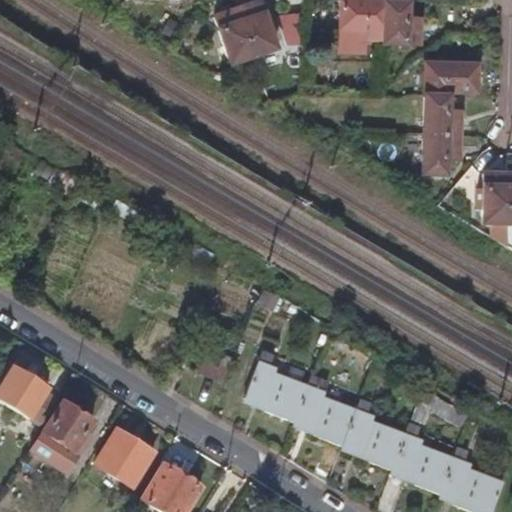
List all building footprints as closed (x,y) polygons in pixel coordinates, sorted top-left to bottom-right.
[(388,7),(388,0),(344,0),(343,57),(366,57),(366,46),(388,46),(388,7)] [(279,52),(263,4),(240,11),(257,60),(279,52)] [(423,52),(424,27),(408,26),(408,7),(388,7),(388,46),(387,51),(423,52)] [(257,60),(240,11),(218,19),(234,68),(257,60)] [(481,97),(482,69),(430,67),(429,100),(454,101),(454,97),(481,97)] [(464,139),(464,116),(453,115),(454,101),(429,100),(427,138),(464,139)] [(450,178),(451,163),(462,164),(464,139),(427,138),(426,178),(432,179),(446,179),(450,178)] [(52,170),(43,165),(45,162),(41,161),(40,163),(39,163),(33,172),(46,181),(52,170)] [(80,182),(54,169),(47,182),(73,195),(80,182)] [(472,202),(485,177),(477,170),(459,189),(472,202)] [(511,228),(511,179),(488,179),(487,228),(495,228),(511,228)] [(93,208),(101,196),(84,186),(76,198),(93,208)] [(141,215),(115,200),(109,211),(134,225),(141,215)] [(154,224),(149,232),(174,249),(180,240),(164,230),(154,224)] [(511,245),(511,228),(495,228),(495,240),(503,240),(503,244),(511,245)] [(213,255),(194,244),(186,258),(205,268),(213,255)] [(274,314),(280,300),(263,292),(257,308),(274,314)] [(185,368),(195,345),(184,340),(173,363),(185,368)] [(220,384),(231,358),(203,348),(193,373),(220,384)] [(292,427),(306,391),(272,377),(274,372),(267,370),(271,358),(262,355),(243,401),(263,409),(262,414),(292,427)] [(40,428),(57,399),(45,391),(46,389),(13,368),(0,387),(0,402),(32,423),(40,428)] [(340,451),(355,414),(321,401),(322,397),(316,395),(320,384),(310,380),(306,391),(292,427),(312,434),(310,438),(340,451)] [(70,454),(91,423),(59,402),(39,433),(70,454)] [(389,475),(403,439),(369,426),(371,421),(365,419),(369,408),(359,403),(355,414),(340,451),(361,459),(359,463),(389,475)] [(32,441),(40,428),(32,423),(23,436),(32,441)] [(438,500),(452,464),(416,450),(418,445),(414,443),(418,433),(408,428),(403,439),(389,475),(407,482),(405,487),(438,500)] [(131,491),(152,456),(116,431),(94,467),(131,491)] [(492,511),(501,490),(467,476),(469,471),(462,468),(466,458),(456,453),(452,464),(438,500),(457,509),(455,511),(492,511)] [(157,511),(186,511),(200,488),(162,466),(141,502),(157,511)]
